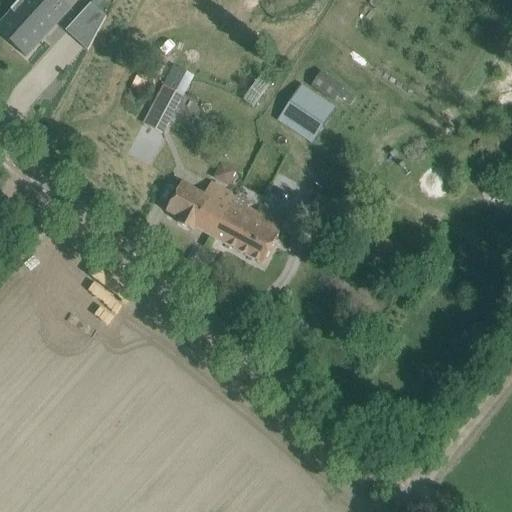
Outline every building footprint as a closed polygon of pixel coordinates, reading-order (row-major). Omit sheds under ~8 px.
[(72,9),(61,0),(22,0),(0,25),(0,33),(27,58),(72,9)] [(79,17),(98,35),(107,18),(91,4),(79,17)] [(334,103),(345,88),(322,72),(312,87),(334,103)] [(254,105),(265,85),(257,80),(245,100),(254,105)] [(144,125),(164,136),(185,96),(166,86),(144,125)] [(300,110),(290,103),(278,120),(288,127),(300,110)] [(244,211),(249,203),(213,183),(205,196),(183,184),(178,195),(168,212),(180,219),(178,223),(194,232),(196,229),(216,239),(264,265),(273,248),(287,223),(260,209),(256,217),(244,211)] [(374,222),(320,192),(303,222),(419,286),(431,263),(382,236),(393,216),(381,210),(374,222)] [(486,345),(465,332),(458,344),(479,357),(486,345)]
